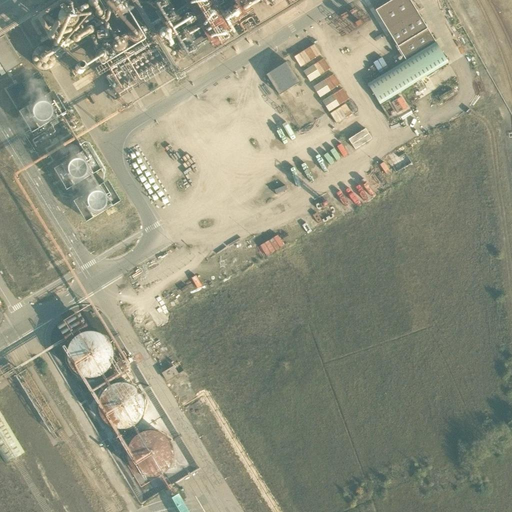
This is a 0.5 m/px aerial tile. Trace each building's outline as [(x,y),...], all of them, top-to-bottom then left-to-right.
[(448,63),(435,42),(428,30),(410,0),(394,0),(376,11),(399,48),(406,60),(367,84),(380,105),(448,63)] [(23,65),(5,36),(0,39),(0,62),(7,74),(23,65)] [(57,39),(33,51),(38,61),(62,49),(57,39)] [(314,44),(294,57),(301,67),(321,54),(314,44)] [(68,67),(74,75),(100,57),(94,48),(68,67)] [(323,58),(303,72),(310,81),(330,68),(323,58)] [(266,75),(285,105),(305,92),(286,62),(266,75)] [(8,85),(34,130),(65,112),(39,67),(8,85)] [(333,74),(313,87),(319,97),(340,84),(333,74)] [(342,89),(322,101),(329,111),(349,99),(342,89)] [(230,115),(218,120),(222,130),(212,134),(216,144),(238,136),(230,115)] [(365,127),(348,139),(356,149),(373,138),(365,127)] [(259,158),(209,182),(217,200),(281,170),(270,147),(260,152),(258,148),(255,149),(259,158)] [(86,148),(53,168),(66,189),(99,168),(86,148)] [(77,313),(55,326),(64,340),(86,327),(77,313)] [(111,355),(111,351),(110,346),(107,342),(105,340),(101,337),(98,335),(95,334),(90,334),(85,334),(82,335),(79,337),(75,340),(72,343),(70,347),(69,351),(69,355),(69,360),(70,363),(72,366),(75,370),(77,372),(81,374),(86,376),(89,376),(94,376),(98,375),(102,373),(105,370),(107,368),(109,364),(111,360),(111,355)] [(0,382),(19,371),(10,356),(0,362),(0,382)] [(178,374),(173,366),(161,373),(167,382),(178,374)] [(17,380),(50,433),(58,429),(26,374),(17,380)] [(142,406),(141,401),(140,397),(138,394),(135,391),(132,388),(128,386),(125,385),(120,385),(116,385),(111,387),(108,389),(105,392),(102,396),(100,399),(99,403),(99,407),(100,411),(101,414),(103,418),(106,421),(109,424),(112,426),(115,427),(121,427),(126,427),(129,426),(132,424),(136,421),(138,418),(140,414),(141,411),(142,406)] [(0,411),(0,452),(7,463),(15,458),(25,452),(0,411)] [(171,455),(171,454),(171,450),(170,446),(168,443),(165,439),(162,436),(158,434),(153,433),(150,433),(146,433),(142,434),(138,436),(135,438),(132,442),(129,446),(128,450),(128,454),(128,459),(129,463),(131,466),(134,470),(137,472),(140,474),(145,476),(149,476),(152,476),(157,475),(161,473),(164,471),(167,467),(169,464),(171,459),(171,455)] [(188,511),(177,494),(167,500),(174,511),(188,511)]
